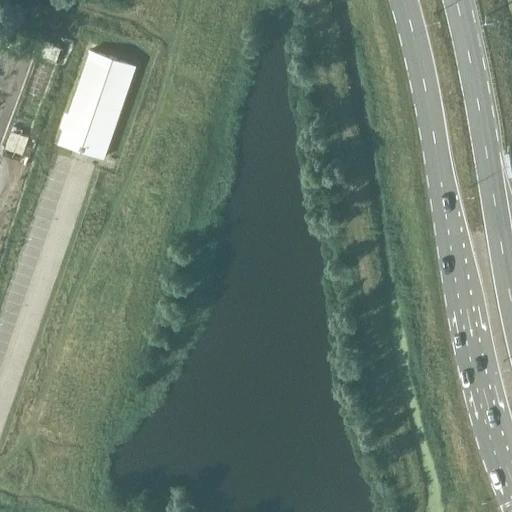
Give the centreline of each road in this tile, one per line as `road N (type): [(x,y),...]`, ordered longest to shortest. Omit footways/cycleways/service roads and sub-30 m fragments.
road 1 (primary): [(404,0),(477,372),(511,482)]
road 2 (primary): [(511,302),(455,0)]
